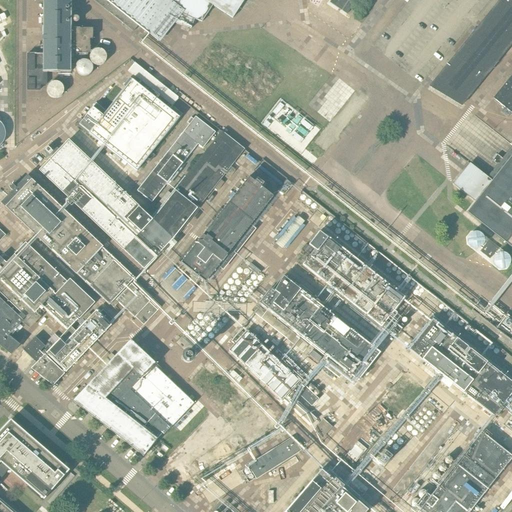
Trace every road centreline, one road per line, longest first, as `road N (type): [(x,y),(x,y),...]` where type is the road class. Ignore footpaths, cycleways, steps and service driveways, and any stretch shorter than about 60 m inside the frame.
road 1 (unknown): [(142,51),(293,175),(337,200),(361,198)]
road 2 (unknown): [(142,51),(194,24),(261,19),(330,39),(351,59)]
road 3 (unknown): [(361,198),(347,166),(358,139),(384,94),(452,21)]
